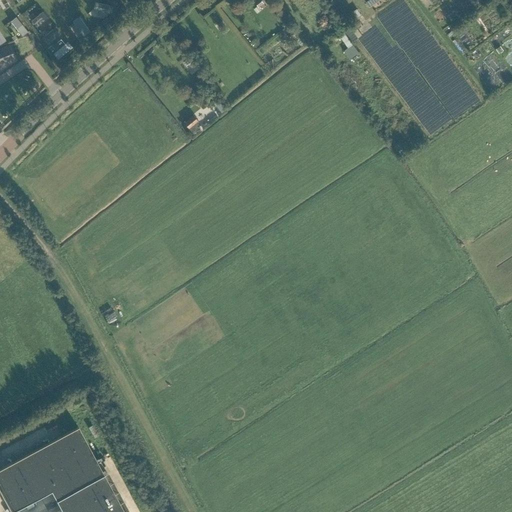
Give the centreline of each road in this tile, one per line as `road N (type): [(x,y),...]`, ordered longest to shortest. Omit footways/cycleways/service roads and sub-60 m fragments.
road 1 (track): [(0,197),(67,282),(191,511)]
road 2 (tertiary): [(0,155),(167,0)]
road 3 (track): [(280,0),(314,42),(368,79)]
